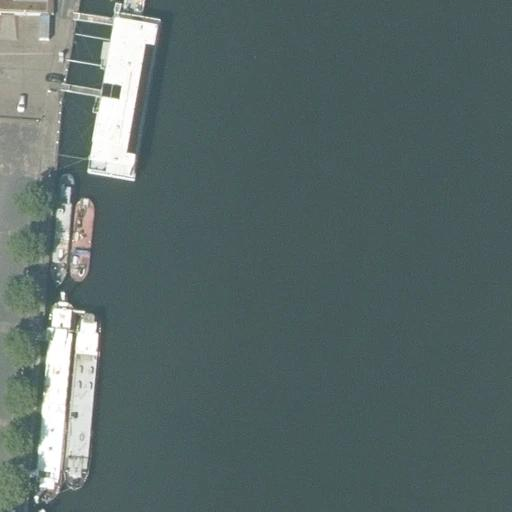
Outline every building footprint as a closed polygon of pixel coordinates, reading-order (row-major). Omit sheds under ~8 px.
[(0,0),(0,16),(53,17),(53,0),(0,0)] [(116,19),(88,177),(135,185),(163,27),(116,19)] [(52,283),(54,287),(60,287),(62,285),(64,283),(67,275),(68,271),(74,198),(74,182),(72,177),(69,175),(65,174),(62,176),(60,179),(57,185),(50,263),(50,273),(52,283)] [(73,278),(74,281),(80,281),(84,277),(87,272),(93,213),(92,206),(91,201),(86,197),(81,197),(80,198),(77,200),(74,207),(71,240),(69,272),(73,278)] [(34,492),(36,498),(38,502),(45,505),(53,503),(57,498),(59,493),(74,312),(73,309),(70,307),(56,306),(53,308),(50,313),(34,486),(34,492)] [(65,484),(68,488),(72,491),(78,491),(82,490),(85,486),(88,477),(91,448),(98,353),(101,332),(101,326),(100,323),(98,319),(93,316),(85,317),(81,320),(77,328),(74,349),(69,412),(64,455),(65,484)]
